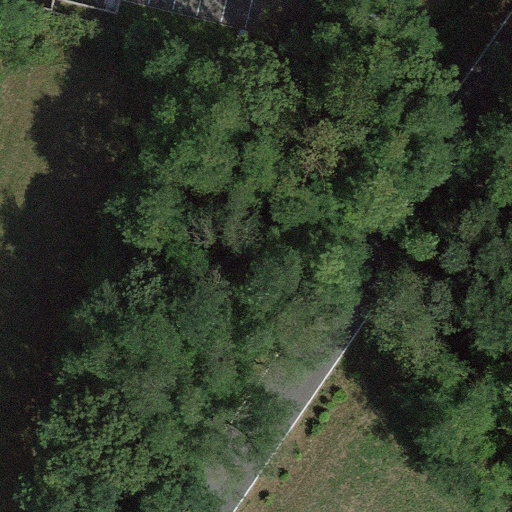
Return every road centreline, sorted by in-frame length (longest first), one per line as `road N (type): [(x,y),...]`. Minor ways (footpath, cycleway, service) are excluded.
road 1 (tertiary): [(197,511),(511,54)]
road 2 (unknown): [(59,238),(91,511)]
